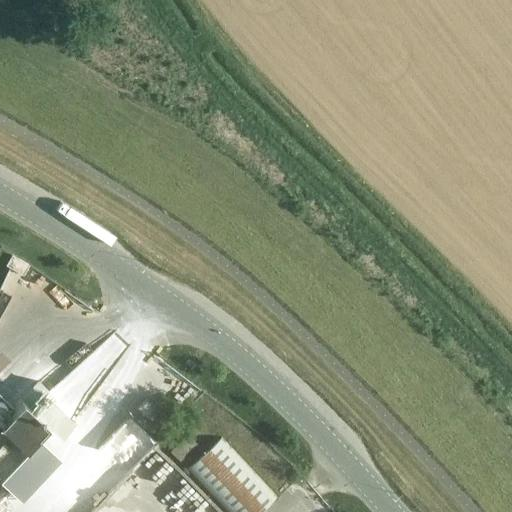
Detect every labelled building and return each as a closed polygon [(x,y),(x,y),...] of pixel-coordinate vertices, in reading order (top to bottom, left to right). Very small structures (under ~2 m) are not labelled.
[(87,381),(84,378),(102,359),(91,349),(58,386),(71,398),(87,381)] [(0,468),(46,420),(20,396),(14,404),(0,418),(0,468)] [(162,414),(146,399),(136,409),(152,424),(162,414)] [(80,466),(107,492),(157,440),(130,414),(80,466)] [(196,443),(186,434),(170,452),(180,461),(196,443)] [(259,511),(278,496),(223,435),(185,470),(224,511),(259,511)]
